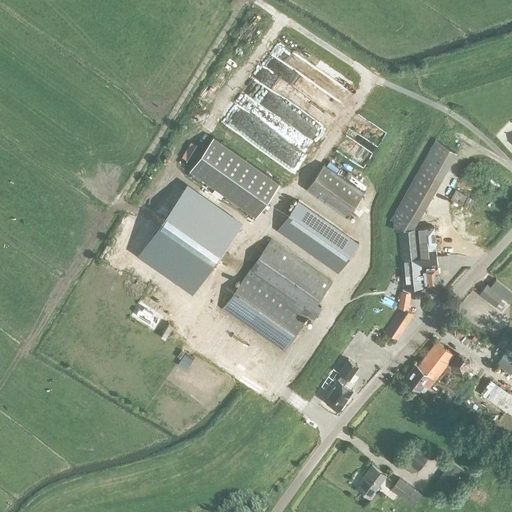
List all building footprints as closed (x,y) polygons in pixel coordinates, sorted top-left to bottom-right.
[(190,169),(256,216),(279,182),(214,136),(190,169)] [(436,140),(420,168),(441,180),(457,152),(436,140)] [(308,188),(348,216),(364,192),(362,190),(366,184),(350,173),(345,179),(325,165),(308,188)] [(398,230),(401,260),(437,257),(434,227),(414,228),(441,180),(420,168),(391,220),(394,222),(394,230),(398,230)] [(141,252),(198,291),(246,221),(189,182),(141,252)] [(456,189),(451,199),(468,208),(473,199),(456,189)] [(277,231),(338,274),(359,243),(298,201),(277,231)] [(315,305),(332,282),(338,274),(277,231),(222,309),(283,351),(308,316),(313,320),(321,309),(315,305)] [(437,257),(401,260),(404,289),(439,286),(437,257)] [(480,293),(495,306),(500,309),(507,300),(511,293),(511,290),(497,279),(491,286),(487,283),(480,293)] [(386,331),(397,339),(414,314),(408,310),(411,293),(401,291),(398,308),(401,308),(386,331)] [(511,340),(511,341),(497,365),(511,374),(511,340)] [(423,384),(429,388),(454,355),(437,342),(418,366),(416,364),(404,379),(419,390),(423,384)] [(338,379),(324,398),(326,399),(325,401),(331,404),(332,403),(339,409),(340,407),(342,408),(345,402),(344,401),(348,395),(347,395),(352,389),(353,389),(345,383),(348,378),(349,379),(358,365),(348,358),(339,372),(342,374),(338,379)] [(450,367),(436,386),(443,391),(456,371),(450,367)] [(405,459),(419,469),(428,454),(415,446),(405,459)] [(451,461),(436,484),(450,494),(466,471),(451,461)] [(365,480),(358,490),(370,499),(386,476),(372,466),(363,479),(365,480)] [(422,495),(399,479),(391,490),(414,506),(422,495)]
